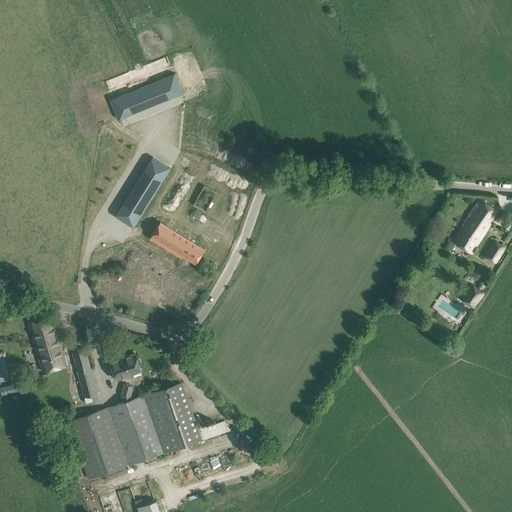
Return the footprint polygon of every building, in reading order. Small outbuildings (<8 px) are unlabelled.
[(176,73),(110,100),(118,119),(183,92),(176,73)] [(153,157),(116,216),(133,227),(170,168),(153,157)] [(201,174),(187,199),(194,203),(193,205),(205,211),(216,192),(213,190),(217,183),(201,174)] [(471,253),(490,223),(488,222),(496,209),(479,198),(452,240),(471,253)] [(160,221),(150,237),(182,258),(183,255),(195,263),(204,249),(160,221)] [(495,262),(505,246),(494,239),(484,255),(495,262)] [(484,292),(471,284),(461,298),(473,307),(484,292)] [(51,314),(28,322),(46,372),(69,364),(51,314)] [(85,349),(72,352),(84,397),(91,395),(97,393),(85,349)] [(109,361),(116,380),(141,371),(139,367),(141,364),(140,360),(137,359),(135,354),(120,359),(119,358),(109,361)] [(170,372),(167,377),(174,384),(180,381),(181,381),(170,372)] [(174,384),(142,395),(163,452),(201,438),(198,430),(180,381),(174,384)] [(14,384),(8,385),(0,387),(3,395),(10,393),(16,391),(14,384)] [(124,402),(107,408),(127,464),(163,452),(142,395),(130,399),(130,394),(132,386),(123,386),(121,394),(124,402)] [(107,408),(68,421),(84,465),(89,478),(127,464),(107,408)] [(206,463),(183,472),(187,482),(210,472),(206,463)] [(138,504),(140,511),(161,511),(158,499),(138,504)]
